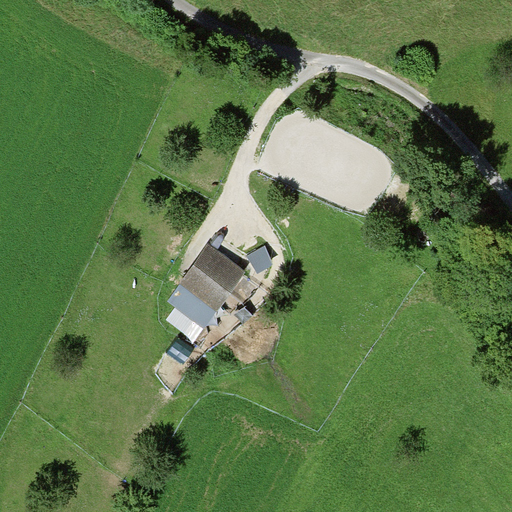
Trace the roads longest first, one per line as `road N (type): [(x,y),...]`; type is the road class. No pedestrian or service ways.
road 1 (unclassified): [(173,0),(254,41),(401,85),(491,172),(511,204)]
road 2 (track): [(315,63),(254,147),(225,223)]
